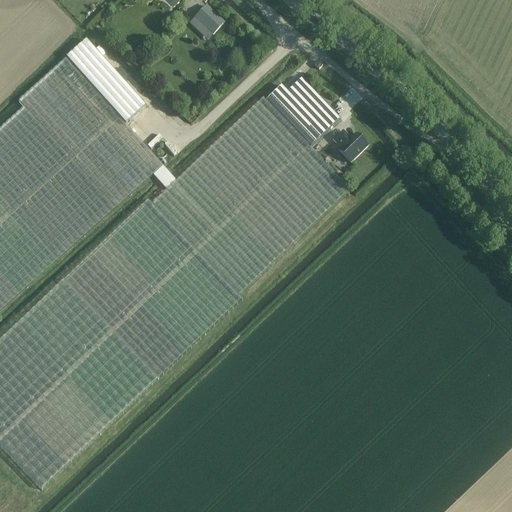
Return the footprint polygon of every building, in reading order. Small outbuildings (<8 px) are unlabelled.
[(196,19),(195,20),(212,37),(213,36),(224,25),(207,8),(196,19)] [(0,313),(152,177),(162,167),(125,126),(145,108),(86,42),(18,103),(24,109),(0,130),(0,313)] [(321,68),(322,67),(318,63),(314,67),(319,71),(321,68)] [(126,225),(0,343),(0,448),(41,492),(108,428),(144,394),(241,301),(239,297),(350,191),(311,150),(310,149),(340,121),(332,112),(312,93),(301,81),(287,94),(281,88),(270,98),(266,102),(264,100),(177,183),(166,193),(152,206),(148,203),(144,207),(125,224),(126,225)] [(343,131),(332,142),(340,150),(338,152),(350,166),(351,165),(369,148),(356,135),(351,139),(343,131)] [(164,159),(166,158),(167,156),(167,154),(167,153),(167,152),(166,151),(165,150),(163,149),(161,149),(160,149),(158,150),(157,152),(157,153),(157,155),(157,156),(158,157),(159,158),(161,159),(162,159),(164,159)] [(163,167),(153,176),(166,191),(176,182),(163,167)]
